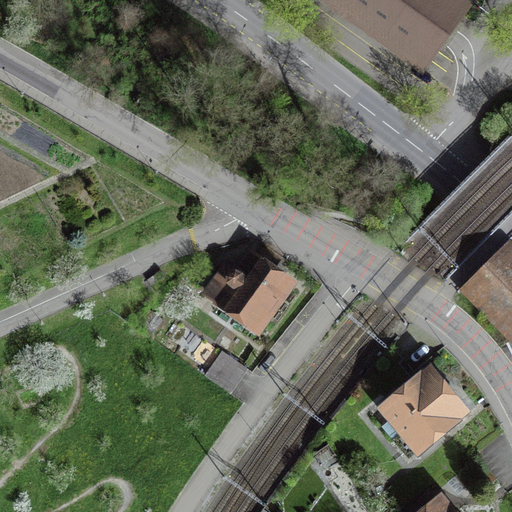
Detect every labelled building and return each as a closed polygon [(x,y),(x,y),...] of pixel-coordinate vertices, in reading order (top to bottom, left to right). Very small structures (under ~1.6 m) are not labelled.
[(465,6),(469,0),(325,0),(420,68),(436,46),(465,6)] [(511,249),(509,246),(465,290),(511,339),(511,249)] [(211,309),(247,338),(292,285),(253,256),(211,309)] [(247,369),(222,352),(206,374),(232,392),(247,369)] [(480,425),(439,369),(380,412),(421,468),(480,425)] [(479,455),(457,472),(475,494),(497,477),(479,455)] [(463,511),(452,498),(434,511),(463,511)]
